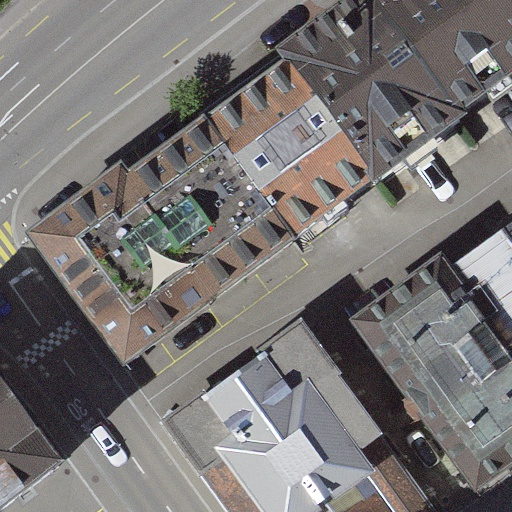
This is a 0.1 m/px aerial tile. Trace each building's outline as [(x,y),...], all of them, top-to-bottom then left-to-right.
[(364,0),(363,0),(283,59),(374,184),(376,186),(457,126),(454,121),(371,9),(364,0)] [(383,0),(371,9),(454,121),(511,79),(511,25),(493,0),(383,0)] [(511,0),(493,0),(511,25),(511,0)] [(225,115),(207,128),(292,244),(374,184),(283,59),(219,106),(225,115)] [(292,244),(207,128),(124,189),(209,304),(292,244)] [(124,189),(117,180),(100,192),(32,242),(124,367),(209,304),(124,189)] [(511,232),(448,279),(511,365),(511,232)] [(439,266),(355,327),(480,498),(511,474),(511,365),(448,279),(439,266)] [(426,511),(297,334),(168,428),(228,511),(426,511)] [(0,511),(57,469),(0,390),(0,511)]
